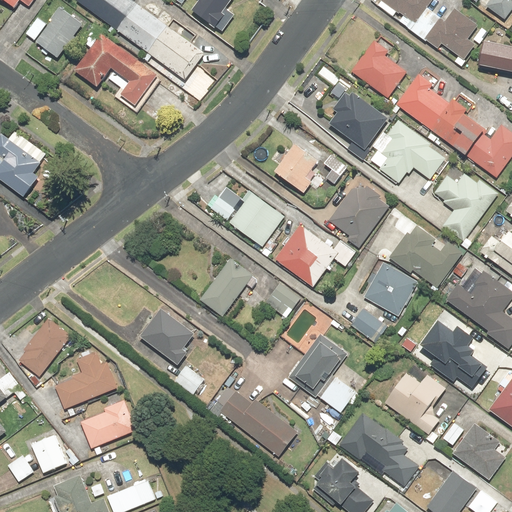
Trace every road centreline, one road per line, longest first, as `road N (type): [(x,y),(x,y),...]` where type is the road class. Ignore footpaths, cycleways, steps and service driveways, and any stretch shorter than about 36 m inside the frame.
road 1 (unknown): [(150,184),(315,301),(332,298),(380,230)]
road 2 (residential): [(324,0),(258,90),(150,184)]
road 3 (residential): [(150,184),(0,299)]
road 4 (residential): [(150,184),(0,74)]
